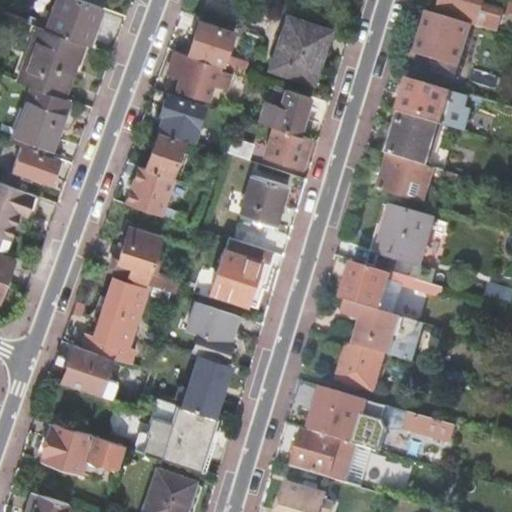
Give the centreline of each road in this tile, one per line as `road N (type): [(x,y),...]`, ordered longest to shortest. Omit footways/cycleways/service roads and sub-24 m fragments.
road 1 (residential): [(232,511),(384,0)]
road 2 (residential): [(160,0),(29,356)]
